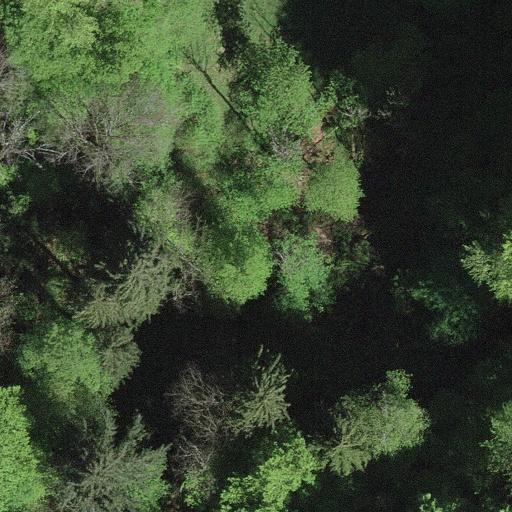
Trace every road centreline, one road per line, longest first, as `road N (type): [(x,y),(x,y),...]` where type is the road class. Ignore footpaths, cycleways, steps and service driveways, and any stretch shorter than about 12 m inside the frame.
road 1 (track): [(511,278),(471,356),(309,511)]
road 2 (track): [(61,511),(0,277)]
